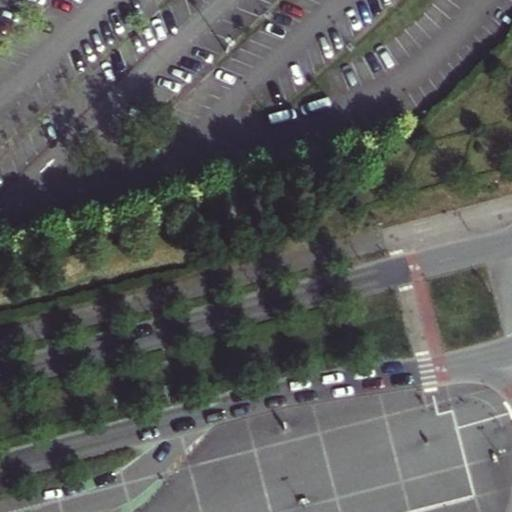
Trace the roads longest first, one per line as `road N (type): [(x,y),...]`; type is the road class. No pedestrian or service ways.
road 1 (primary): [(511,245),(0,377)]
road 2 (primary): [(0,467),(247,402),(511,350)]
